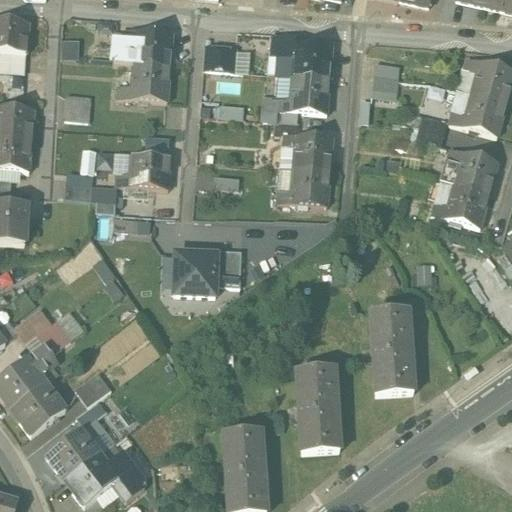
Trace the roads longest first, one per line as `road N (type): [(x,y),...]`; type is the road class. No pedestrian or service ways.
road 1 (tertiary): [(341,511),(511,385)]
road 2 (residential): [(202,19),(186,220)]
road 3 (residential): [(354,33),(345,225)]
road 4 (residential): [(52,10),(45,193)]
road 5 (residential): [(511,47),(354,33)]
road 6 (residential): [(354,33),(202,19)]
road 7 (residential): [(202,19),(52,10)]
